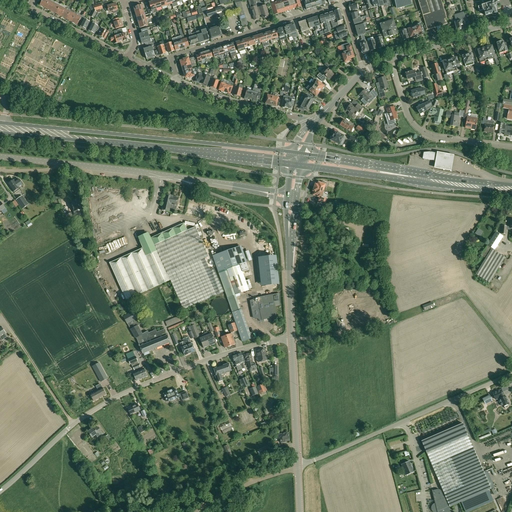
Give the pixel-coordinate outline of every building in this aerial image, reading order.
[(42,0),(40,5),(45,8),(49,0),(49,1),(47,0),(42,0)] [(49,0),(45,8),(51,11),(55,2),(51,0),(49,0)] [(254,0),(248,0),(254,20),(258,19),(257,16),(262,15),(263,18),(269,16),(266,5),(259,7),(259,8),(257,8),(254,0)] [(282,0),(277,2),(280,13),(285,11),(282,0)] [(287,0),(282,0),(285,11),(290,10),(287,0)] [(293,0),(287,0),(290,10),(296,8),(293,0)] [(300,0),(302,3),(304,2),(307,10),(312,8),(308,0),(300,0)] [(314,0),(308,0),(312,8),(317,7),(314,0)] [(373,8),(376,18),(379,17),(377,11),(378,11),(376,7),(379,6),(379,7),(379,6),(377,0),(371,0),(373,8)] [(384,17),(387,16),(384,7),(385,7),(382,0),(377,0),(379,6),(379,7),(381,6),(384,17)] [(394,0),(397,8),(411,4),(410,0),(394,0)] [(417,0),(427,30),(428,29),(436,27),(439,36),(440,37),(443,36),(443,35),(440,26),(447,24),(446,22),(445,19),(447,19),(441,0),(417,0)] [(500,1),(499,0),(484,0),(486,4),(485,4),(478,7),(479,11),(483,10),(483,11),(485,17),(491,15),(497,13),(494,3),(500,1)] [(152,10),(152,13),(157,12),(156,9),(154,1),(152,1),(149,2),(149,3),(151,10),(152,10)] [(51,11),(56,14),(60,6),(60,5),(55,2),(51,11)] [(271,3),(275,14),(280,13),(277,2),(271,3)] [(109,12),(113,11),(113,12),(114,13),(117,13),(117,11),(117,10),(118,10),(116,4),(108,6),(107,5),(104,6),(105,10),(108,9),(109,12)] [(134,10),(135,13),(143,10),(141,5),(140,5),(139,5),(138,5),(137,5),(137,6),(133,7),(134,8),(133,8),(134,10)] [(56,14),(61,16),(65,9),(60,6),(56,14)] [(223,15),(222,13),(225,12),(223,7),(205,13),(203,14),(202,14),(204,19),(216,15),(217,17),(218,18),(223,16),(223,15)] [(61,16),(66,19),(71,10),(68,9),(67,10),(65,9),(61,16)] [(66,19),(72,22),(77,13),(71,10),(66,19)] [(334,12),(338,25),(341,24),(340,21),(343,20),(340,11),(339,10),(334,12)] [(333,12),(328,13),(331,21),(332,25),(333,29),(338,27),(337,24),(334,25),(333,20),(335,19),(333,12)] [(82,21),(83,19),(84,17),(77,13),(72,22),(77,25),(80,20),(82,21)] [(454,21),(457,31),(463,29),(463,28),(461,21),(460,21),(459,17),(462,16),(462,14),(463,14),(463,13),(454,15),(456,21),(454,21)] [(324,30),(325,34),(329,32),(324,15),(319,16),(321,24),(324,23),(325,28),(326,30),(324,30)] [(354,23),(354,25),(361,23),(361,20),(369,17),(369,16),(364,17),(360,18),(353,20),(353,21),(353,22),(353,23),(354,23)] [(87,18),(84,17),(83,19),(84,19),(80,26),(83,27),(83,28),(85,29),(86,29),(89,22),(86,20),(87,18)] [(111,23),(110,24),(111,25),(111,27),(115,26),(116,29),(123,27),(123,26),(123,24),(122,24),(121,20),(119,21),(118,18),(113,20),(114,23),(111,23)] [(140,28),(148,26),(147,23),(153,21),(153,18),(138,23),(139,25),(138,26),(139,28),(140,28)] [(302,21),(301,22),(298,23),(301,32),(305,31),(306,34),(309,33),(308,30),(305,21),(304,21),(304,20),(302,21)] [(382,29),(381,29),(383,33),(384,37),(384,38),(386,38),(389,37),(393,36),(397,34),(397,35),(398,34),(398,33),(397,33),(396,29),(395,25),(394,21),(393,20),(392,20),(381,24),(380,24),(380,26),(380,25),(382,29)] [(93,21),(88,31),(91,32),(91,33),(93,34),(93,33),(94,34),(95,32),(97,33),(100,27),(98,26),(94,24),(96,22),(93,21)] [(218,22),(212,24),(216,38),(221,37),(219,29),(220,29),(218,22)] [(356,31),(367,28),(366,28),(365,29),(364,26),(366,25),(365,23),(355,26),(356,28),(355,29),(356,31)] [(424,31),(422,23),(420,24),(420,26),(419,26),(413,27),(416,37),(419,37),(419,35),(422,34),(421,32),(424,31)] [(212,24),(206,26),(211,40),(216,38),(212,24)] [(290,25),(289,26),(292,37),(293,38),(295,38),(294,35),(297,34),(294,24),(293,24),(291,25),(290,25)] [(288,34),(290,38),(292,37),(289,26),(286,27),(286,26),(284,27),(283,28),(286,35),(288,34)] [(344,27),(343,26),(339,28),(336,29),(337,31),(333,33),(334,35),(338,34),(345,30),(345,29),(345,28),(344,27)] [(142,32),(139,33),(140,36),(139,36),(140,38),(141,39),(149,36),(147,31),(149,31),(148,27),(141,29),(142,32)] [(414,38),(416,37),(413,27),(407,29),(410,38),(413,37),(414,38)] [(102,38),(104,39),(105,39),(108,33),(109,32),(108,31),(102,28),(98,36),(102,38)] [(279,29),(277,30),(280,41),(286,39),(282,28),(281,28),(279,28),(279,29)] [(361,36),(364,35),(368,34),(367,28),(356,31),(356,32),(357,34),(358,37),(361,36)] [(122,29),(117,30),(121,42),(123,41),(124,41),(125,41),(126,40),(127,40),(125,33),(123,33),(122,29)] [(179,37),(176,37),(180,50),(181,49),(182,49),(182,48),(185,47),(179,29),(177,30),(179,37)] [(187,39),(184,39),(181,29),(179,29),(185,47),(185,48),(188,47),(189,47),(189,46),(187,39)] [(206,29),(203,30),(201,31),(204,42),(209,40),(206,29)] [(408,39),(409,38),(407,30),(403,31),(403,29),(400,30),(401,35),(402,35),(403,40),(406,39),(407,40),(408,39)] [(117,30),(114,31),(115,36),(112,37),(114,44),(115,44),(116,44),(117,43),(118,43),(121,42),(117,30)] [(196,33),(192,34),(190,30),(191,34),(195,45),(200,43),(197,35),(196,33)] [(335,36),(336,38),(337,40),(347,36),(347,35),(347,34),(347,33),(346,33),(346,31),(335,36)] [(268,32),(265,33),(269,46),(267,41),(270,40),(272,45),(274,44),(270,32),(269,32),(268,32)] [(262,34),(260,35),(259,35),(261,43),(262,42),(263,47),(269,46),(265,33),(262,34)] [(259,35),(258,35),(256,36),(255,36),(252,37),(255,45),(261,43),(259,35)] [(366,42),(364,35),(361,36),(362,41),(359,42),(360,45),(360,46),(360,47),(361,48),(362,49),(361,50),(362,53),(364,54),(368,52),(368,51),(369,50),(366,42)] [(152,41),(150,41),(149,37),(149,36),(141,39),(140,40),(141,41),(141,42),(142,44),(145,44),(146,46),(153,44),(152,41)] [(172,39),(173,43),(175,50),(177,50),(180,50),(176,37),(172,39)] [(384,47),(384,46),(381,38),(375,40),(374,40),(376,47),(378,46),(378,48),(381,47),(382,48),(383,47),(384,47)] [(245,48),(248,47),(248,49),(249,52),(251,51),(250,47),(248,39),(246,39),(245,39),(242,40),(244,48),(245,50),(245,48)] [(239,52),(245,50),(244,48),(242,40),(239,41),(239,42),(236,42),(239,52)] [(374,40),(368,42),(370,51),(373,50),(374,50),(376,50),(376,49),(376,47),(374,40)] [(157,47),(158,50),(159,51),(160,55),(161,55),(163,55),(163,54),(166,53),(163,45),(164,45),(163,41),(160,42),(161,46),(157,47)] [(497,42),(496,43),(499,52),(499,53),(503,52),(503,53),(507,51),(506,47),(505,48),(503,42),(501,43),(501,42),(499,42),(497,42)] [(174,51),(172,43),(166,45),(168,53),(171,52),(172,52),(173,52),(174,51)] [(229,44),(228,45),(230,52),(232,59),(234,59),(234,57),(237,56),(236,54),(235,51),(233,43),(232,43),(230,43),(229,44)] [(352,48),(351,47),(350,43),(341,46),(344,54),(343,55),(345,62),(350,61),(350,59),(354,57),(353,56),(354,55),(352,48)] [(153,45),(153,44),(146,46),(146,47),(143,48),(144,51),(144,53),(145,53),(145,54),(153,51),(152,46),(153,45)] [(303,52),(309,50),(307,44),(300,46),(303,52)] [(479,54),(478,56),(479,59),(480,63),(485,61),(485,60),(488,60),(484,47),(482,48),(483,49),(478,50),(479,54)] [(486,47),(484,47),(488,60),(491,59),(494,58),(494,55),(491,47),(486,48),(486,47)] [(212,50),(214,57),(217,56),(218,61),(221,60),(217,48),(215,49),(214,48),(212,49),(212,50)] [(146,57),(147,59),(155,57),(153,51),(145,54),(145,55),(145,56),(146,57)] [(199,54),(196,55),(197,60),(198,60),(199,64),(202,63),(202,61),(205,60),(205,61),(207,61),(205,52),(202,53),(202,52),(199,53),(199,54)] [(462,56),(465,65),(465,67),(474,65),(473,62),(471,54),(462,56)] [(180,61),(182,67),(195,63),(196,63),(195,60),(194,60),(193,57),(189,58),(190,61),(189,61),(188,58),(184,59),(184,60),(180,61)] [(449,60),(452,69),(453,72),(454,71),(456,71),(455,68),(458,67),(459,67),(457,62),(456,58),(449,60)] [(449,60),(443,62),(446,74),(453,72),(452,69),(449,60)] [(192,69),(191,67),(195,65),(195,63),(182,67),(184,72),(196,69),(196,68),(192,69)] [(433,65),(431,66),(434,75),(435,78),(436,81),(438,80),(442,79),(439,71),(440,70),(440,68),(438,68),(437,64),(435,64),(435,63),(434,63),(433,64),(433,65)] [(189,78),(194,76),(196,77),(199,70),(199,68),(199,67),(196,68),(196,69),(184,72),(185,78),(189,77),(189,78)] [(320,74),(317,77),(323,82),(326,79),(326,78),(327,77),(330,80),(335,74),(328,68),(323,74),(324,74),(323,76),(320,74)] [(210,76),(209,75),(207,74),(208,72),(205,71),(203,75),(200,84),(206,86),(209,78),(210,76)] [(407,80),(414,77),(415,80),(422,78),(420,72),(415,73),(415,71),(405,73),(407,80)] [(195,81),(200,84),(203,75),(201,74),(202,73),(199,72),(199,73),(195,81)] [(210,87),(216,89),(219,81),(216,80),(217,78),(214,77),(213,79),(210,87)] [(388,88),(385,77),(378,79),(379,83),(376,84),(379,93),(384,92),(383,90),(388,88)] [(324,86),(315,80),(312,78),(309,81),(311,83),(310,83),(320,91),(324,86)] [(218,90),(224,92),(228,81),(222,79),(221,82),(218,90)] [(233,83),(228,81),(224,92),(230,94),(232,86),(233,83)] [(316,96),(320,91),(310,83),(306,88),(316,96)] [(437,84),(432,85),(435,98),(442,96),(441,91),(439,92),(437,84)] [(242,90),(243,86),(240,85),(239,88),(236,88),(234,95),(240,97),(242,90)] [(413,98),(421,96),(425,94),(423,87),(411,91),(413,98)] [(261,94),(260,94),(261,90),(263,91),(264,89),(260,88),(259,90),(253,88),(252,92),(253,92),(251,99),(254,100),(253,101),(257,102),(258,97),(260,98),(261,94)] [(248,98),(251,99),(253,92),(252,92),(247,90),(247,91),(244,90),(244,94),(246,94),(244,98),(248,99),(248,98)] [(371,97),(369,94),(364,90),(359,95),(363,99),(361,101),(365,105),(368,103),(367,101),(370,98),(371,97)] [(373,90),(369,94),(371,97),(370,98),(372,100),(377,95),(377,93),(373,90)] [(271,93),(271,96),(267,95),(266,100),(265,99),(264,100),(263,102),(264,103),(265,103),(271,105),(273,93),(271,93)] [(279,98),(275,97),(276,93),(273,93),(271,105),(277,106),(278,106),(279,105),(279,103),(279,102),(278,102),(279,98)] [(306,96),(302,104),(303,104),(305,102),(307,103),(307,102),(311,104),(312,103),(314,99),(306,96)] [(423,104),(416,108),(419,114),(426,111),(426,110),(430,108),(432,105),(429,101),(423,104)] [(307,111),(311,104),(307,102),(307,103),(305,102),(303,104),(302,104),(300,108),(304,110),(304,109),(307,111)] [(351,104),(346,110),(350,112),(348,115),(354,119),(356,116),(355,115),(357,112),(359,113),(363,108),(357,104),(355,107),(351,104)] [(384,114),(385,117),(386,117),(387,121),(389,120),(390,125),(395,123),(396,125),(394,119),(397,118),(394,106),(386,109),(388,113),(384,114)] [(433,108),(432,115),(435,116),(434,122),(435,122),(434,124),(439,125),(439,123),(440,123),(443,110),(436,108),(436,109),(433,108)] [(446,111),(445,118),(451,119),(450,126),(457,127),(459,117),(463,117),(464,113),(464,111),(459,110),(459,113),(454,113),(454,116),(452,115),(450,115),(451,112),(446,111)] [(467,117),(465,128),(475,130),(477,119),(476,118),(477,115),(471,114),(470,117),(467,117)] [(483,118),(482,124),(485,124),(484,132),(493,133),(494,121),(486,120),(486,119),(483,118)] [(339,125),(351,132),(354,126),(343,119),(339,125)] [(499,123),(497,134),(500,134),(501,133),(504,133),(504,135),(509,136),(509,135),(511,134),(511,127),(508,127),(509,126),(505,125),(505,124),(499,123)] [(356,129),(363,134),(365,130),(358,125),(356,129)] [(374,125),(371,134),(382,140),(385,136),(377,131),(379,127),(374,125)] [(330,137),(330,138),(330,139),(331,139),(330,140),(336,143),(336,144),(337,144),(338,144),(340,145),(340,144),(342,145),(346,138),(343,137),(344,136),(334,132),(332,137),(331,137),(330,137)] [(423,153),(422,159),(434,161),(437,161),(438,154),(437,153),(430,152),(423,153)] [(452,172),(454,157),(437,154),(436,155),(435,162),(434,169),(452,172)] [(8,184),(14,193),(19,189),(18,188),(23,185),(19,179),(15,182),(14,180),(8,184)] [(325,184),(322,183),(318,182),(317,185),(315,184),(314,187),(324,190),(325,187),(325,184)] [(312,188),(312,189),(312,190),(313,191),(314,191),(312,195),(319,198),(318,201),(324,203),(326,198),(322,197),(324,190),(314,187),(314,188),(313,187),(312,188)] [(169,212),(170,209),(173,196),(165,194),(161,210),(169,212)] [(21,196),(15,200),(21,208),(27,205),(21,196)] [(176,210),(176,206),(177,206),(178,198),(173,197),(173,196),(170,209),(176,210)] [(58,200),(57,197),(53,198),(55,207),(59,206),(58,205),(62,204),(61,199),(58,200)] [(72,204),(70,205),(71,208),(73,207),(74,215),(76,214),(77,217),(83,216),(79,199),(78,198),(75,198),(75,200),(71,201),(72,204)] [(109,263),(126,300),(170,280),(183,310),(224,292),(195,227),(198,226),(195,218),(151,238),(150,236),(139,241),(142,248),(109,263)] [(475,234),(480,237),(483,232),(478,229),(475,234)] [(487,245),(491,248),(495,250),(504,236),(503,236),(499,232),(496,231),(487,245)] [(491,248),(487,245),(480,255),(485,258),(491,248)] [(231,309),(239,306),(235,295),(249,290),(249,289),(252,288),(249,280),(245,281),(242,272),(249,270),(246,262),(239,264),(234,249),(212,256),(231,309)] [(475,274),(489,283),(505,257),(491,249),(475,274)] [(250,303),(248,304),(249,308),(251,308),(253,319),(259,319),(259,321),(272,318),(273,322),(277,321),(277,316),(275,306),(281,305),(279,293),(257,297),(257,298),(254,299),(249,300),(250,303)] [(211,306),(211,308),(211,309),(212,310),(212,311),(213,312),(214,313),(215,314),(216,314),(217,314),(217,315),(218,315),(219,315),(220,315),(221,315),(222,315),(223,314),(224,314),(224,313),(225,313),(226,312),(226,311),(227,311),(227,310),(227,309),(228,309),(228,308),(228,307),(228,306),(228,305),(228,304),(227,303),(227,302),(226,302),(226,301),(225,300),(224,299),(223,299),(222,298),(221,298),(220,298),(219,298),(218,298),(217,298),(216,299),(215,299),(214,300),(213,300),(213,301),(212,302),(212,303),(211,303),(211,304),(211,305),(211,306)] [(422,306),(424,311),(434,307),(432,302),(422,306)] [(240,310),(232,312),(232,313),(242,342),(249,339),(240,310)] [(150,354),(149,351),(170,343),(167,335),(165,329),(157,333),(156,330),(149,333),(148,331),(142,334),(138,326),(141,324),(137,318),(133,311),(123,317),(127,324),(130,329),(136,339),(137,338),(140,347),(143,354),(144,356),(150,354)] [(179,316),(165,322),(167,327),(181,321),(179,316)] [(184,324),(183,322),(168,328),(169,331),(184,324)] [(228,325),(231,333),(235,332),(236,335),(239,334),(238,330),(237,331),(235,323),(228,325)] [(191,326),(192,331),(195,338),(199,337),(195,325),(191,326)] [(207,332),(204,333),(205,334),(209,346),(215,343),(211,334),(208,335),(207,332)] [(203,337),(200,339),(203,348),(209,346),(205,334),(202,335),(203,337)] [(231,334),(226,336),(230,346),(235,344),(231,334)] [(230,346),(226,336),(221,337),(225,348),(230,346)] [(190,340),(184,342),(186,347),(188,348),(190,353),(195,351),(192,344),(191,344),(190,340)] [(186,347),(184,342),(180,343),(181,348),(185,356),(190,353),(188,348),(186,347)] [(256,351),(259,362),(267,360),(265,349),(256,351)] [(126,356),(130,365),(131,364),(134,371),(140,368),(135,356),(133,353),(126,356)] [(237,355),(241,369),(242,372),(245,371),(242,362),(244,361),(242,353),(237,355)] [(251,353),(244,355),(245,359),(246,362),(247,362),(248,366),(250,369),(251,371),(252,371),(256,370),(256,367),(255,363),(253,363),(251,353)] [(232,357),(235,365),(236,364),(238,370),(241,369),(237,355),(232,357)] [(92,367),(101,382),(107,378),(99,363),(92,367)] [(228,364),(219,367),(220,369),(222,374),(231,371),(228,364)] [(278,365),(272,366),(273,368),(269,368),(269,372),(272,372),(272,376),(278,376),(278,365)] [(220,369),(219,367),(214,369),(216,375),(215,376),(217,382),(223,380),(221,374),(222,374),(220,369)] [(133,373),(136,381),(147,376),(144,368),(133,373)] [(256,387),(259,394),(265,391),(262,384),(256,387)] [(96,387),(97,390),(90,395),(93,401),(106,395),(101,385),(96,387)] [(255,387),(249,389),(252,396),(259,394),(255,387)] [(168,392),(164,394),(167,402),(171,400),(171,401),(175,399),(179,397),(181,396),(182,400),(188,398),(186,392),(180,394),(178,395),(176,389),(172,391),(171,390),(170,391),(169,391),(168,392)] [(508,404),(505,397),(502,390),(493,393),(496,400),(499,399),(502,407),(504,406),(505,409),(508,407),(507,404),(508,404)] [(489,396),(483,399),(485,404),(492,400),(489,396)] [(127,408),(131,415),(140,410),(137,403),(127,408)] [(228,421),(219,425),(219,426),(221,430),(223,433),(232,429),(228,421)] [(421,441),(426,454),(468,436),(462,424),(421,441)] [(92,438),(96,435),(97,437),(100,435),(100,436),(103,434),(98,427),(95,429),(93,427),(87,432),(92,438)] [(289,439),(287,433),(278,435),(279,440),(280,440),(281,443),(285,442),(285,440),(289,439)] [(426,454),(445,496),(449,507),(461,502),(491,489),(468,436),(426,454)] [(261,448),(261,450),(263,453),(263,454),(271,450),(268,445),(261,448)] [(154,446),(146,449),(148,452),(150,455),(157,452),(154,446)] [(401,465),(406,475),(414,472),(409,461),(401,465)] [(449,507),(445,496),(444,497),(441,491),(440,490),(439,489),(438,489),(432,491),(435,503),(434,503),(433,504),(432,505),(431,506),(431,508),(431,509),(431,510),(432,511),(433,511),(432,511),(450,511),(448,507),(449,507)]
